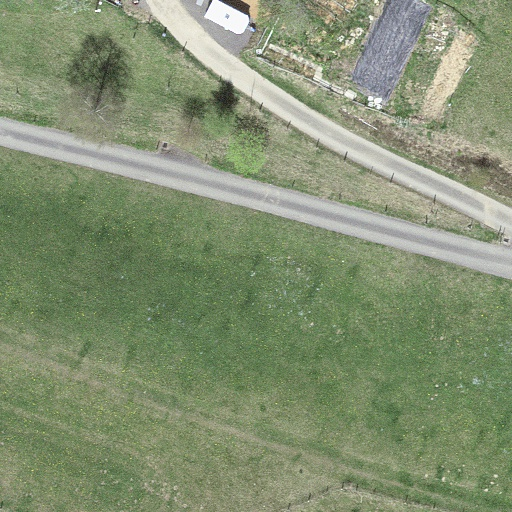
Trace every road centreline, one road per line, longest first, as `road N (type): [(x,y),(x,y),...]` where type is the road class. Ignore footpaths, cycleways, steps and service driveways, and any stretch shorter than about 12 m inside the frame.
road 1 (track): [(511,256),(0,130)]
road 2 (track): [(177,0),(208,45),(310,115),(511,218)]
